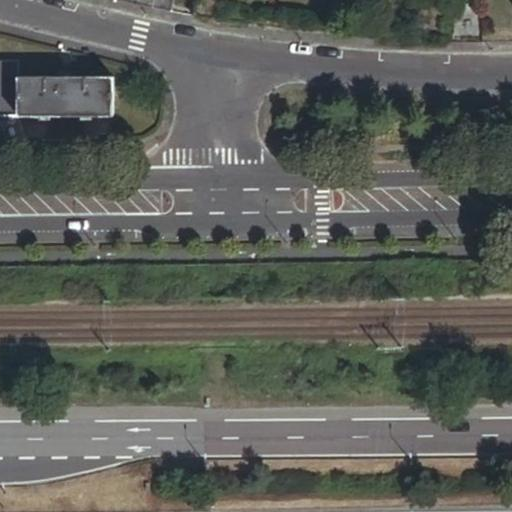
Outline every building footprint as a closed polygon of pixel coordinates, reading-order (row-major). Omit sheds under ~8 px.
[(153,11),(155,0),(123,0),(122,3),(153,11)] [(176,0),(155,0),(153,11),(173,15),(175,4),(176,0)] [(349,12),(346,41),(362,42),(364,13),(349,12)] [(378,44),(380,14),(364,13),(362,42),(378,44)] [(486,18),(458,18),(458,47),(482,47),(487,47),(486,18)] [(0,61),(0,117),(115,117),(114,78),(73,78),(60,78),(18,79),(18,62),(0,61)]
